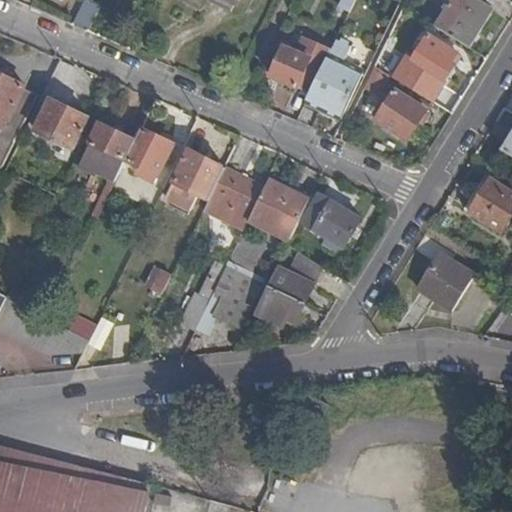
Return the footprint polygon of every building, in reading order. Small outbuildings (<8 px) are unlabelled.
[(352,12),(357,0),(344,0),(341,8),(352,12)] [(456,0),(437,29),(470,49),(493,11),(475,0),(456,0)] [(330,56),(333,49),(303,36),(296,51),(286,47),(273,78),(311,95),(330,56)] [(394,79),(431,104),(456,67),(452,63),(457,54),(430,36),(415,61),(408,57),(394,79)] [(337,57),(352,62),(357,45),(342,40),(337,57)] [(311,95),(308,104),(342,119),(364,74),(330,56),(311,95)] [(375,67),(353,112),(362,116),(380,80),(384,83),(389,77),(375,67)] [(27,87),(0,73),(0,128),(5,131),(0,139),(0,167),(1,168),(14,142),(34,99),(24,95),(27,87)] [(378,123),(408,142),(428,112),(398,92),(378,123)] [(36,131),(74,150),(89,119),(52,100),(36,131)] [(126,162),(136,141),(101,125),(81,165),(116,182),(126,162)] [(176,145),(143,128),(136,141),(126,162),(159,177),(176,145)] [(14,142),(1,168),(33,183),(45,158),(14,142)] [(212,197),(225,169),(190,151),(174,183),(167,197),(192,210),(199,196),(210,201),(212,197)] [(64,186),(72,169),(57,162),(48,178),(64,186)] [(265,188),(225,169),(212,197),(233,208),(227,221),(244,231),(249,222),(265,188)] [(310,200),(269,180),(265,188),(249,222),(290,242),(300,222),(310,200)] [(473,214),(501,233),(511,215),(511,194),(492,182),(473,214)] [(364,221),(314,193),(310,200),(300,222),(328,239),(346,248),(347,249),(364,221)] [(233,208),(212,197),(210,201),(206,211),(227,221),(233,208)] [(244,233),(229,264),(233,266),(253,275),(268,245),(244,233)] [(346,248),(328,239),(325,245),(342,255),(346,248)] [(424,239),(418,253),(439,262),(445,247),(424,239)] [(296,325),(324,269),(300,254),(291,274),(278,268),(268,288),(255,315),(284,328),(289,321),(296,325)] [(421,291),(452,310),(474,276),(443,256),(421,291)] [(149,289),(164,297),(174,275),(159,268),(149,289)] [(219,284),(215,293),(223,296),(214,315),(240,328),(248,312),(261,285),(227,269),(219,284)] [(202,292),(212,297),(215,293),(219,284),(208,279),(202,292)] [(268,288),(261,285),(248,312),(255,315),(268,288)] [(34,301),(12,289),(8,298),(30,310),(34,301)] [(183,324),(197,331),(211,302),(196,296),(183,324)] [(0,332),(49,356),(87,352),(92,342),(49,319),(30,310),(8,298),(2,310),(0,313),(0,332)] [(92,342),(100,326),(57,305),(49,319),(92,342)] [(0,461),(150,493),(152,482),(0,444),(0,461)] [(146,511),(150,493),(0,461),(0,511),(146,511)] [(156,500),(171,505),(174,494),(158,490),(156,500)]
